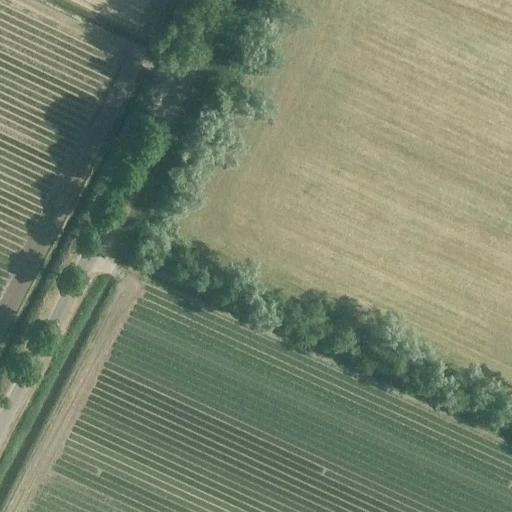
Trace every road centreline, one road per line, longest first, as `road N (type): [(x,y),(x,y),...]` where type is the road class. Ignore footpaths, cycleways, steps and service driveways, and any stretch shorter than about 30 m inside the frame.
road 1 (unclassified): [(0,428),(219,0)]
road 2 (track): [(511,451),(87,258)]
